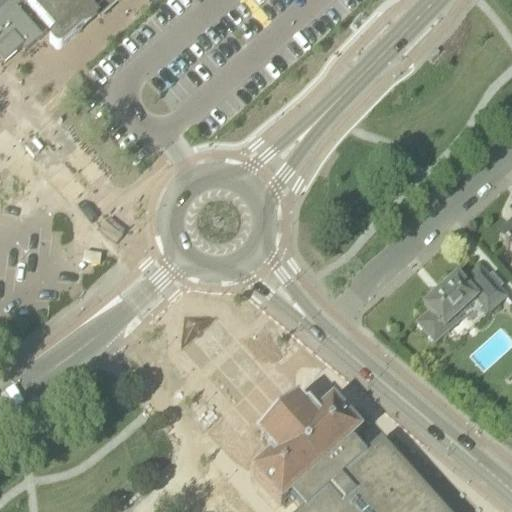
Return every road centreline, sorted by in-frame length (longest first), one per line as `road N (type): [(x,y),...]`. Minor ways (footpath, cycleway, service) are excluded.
road 1 (tertiary): [(249,190),(435,0)]
road 2 (residential): [(316,331),(511,154)]
road 3 (tertiary): [(316,331),(511,493)]
road 4 (residential): [(201,459),(96,338)]
road 5 (tertiary): [(249,190),(211,179),(185,192),(171,222),(185,258)]
